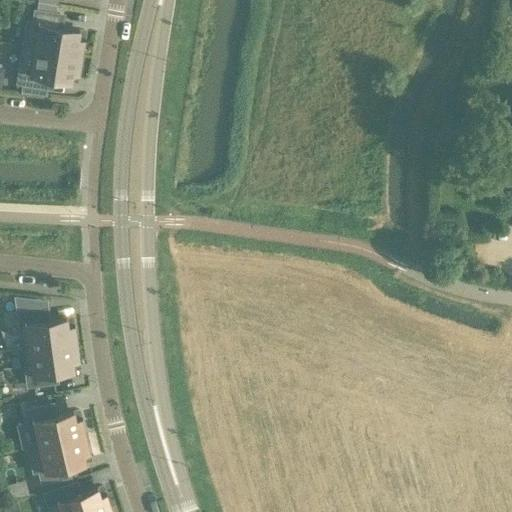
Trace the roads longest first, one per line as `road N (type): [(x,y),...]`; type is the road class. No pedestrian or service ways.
road 1 (tertiary): [(161,0),(137,135),(134,220),(151,399),(183,511)]
road 2 (residential): [(94,275),(115,427),(141,511)]
road 3 (residential): [(98,124),(94,275)]
road 4 (residential): [(118,0),(98,124)]
